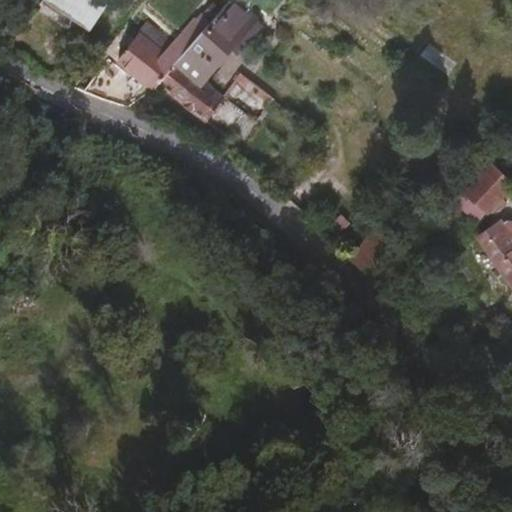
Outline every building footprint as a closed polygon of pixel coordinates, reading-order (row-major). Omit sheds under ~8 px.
[(57,0),(43,0),(42,2),(59,14),(64,9),(66,7),(57,0)] [(57,0),(66,7),(64,9),(92,30),(113,0),(57,0)] [(256,24),(228,0),(227,0),(193,43),(159,85),(205,123),(224,101),(203,83),(230,51),(233,54),(256,24)] [(159,85),(193,43),(182,34),(168,53),(137,31),(117,60),(156,89),(159,85)] [(75,54),(57,80),(72,88),(89,64),(75,54)] [(98,70),(80,93),(123,110),(152,92),(105,59),(98,70)] [(509,180),(492,166),(481,180),(475,176),(470,182),(475,186),(466,197),(482,210),(501,189),(509,180)] [(479,243),(511,287),(511,225),(509,224),(505,227),(502,224),(479,243)] [(352,266),(373,283),(401,248),(380,231),(352,266)] [(456,358),(474,376),(493,355),(477,338),(456,358)]
